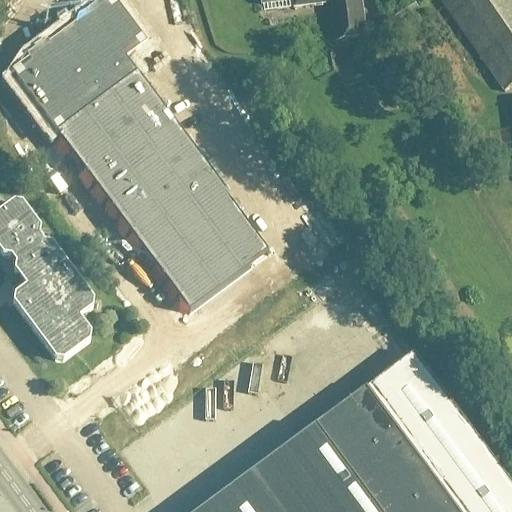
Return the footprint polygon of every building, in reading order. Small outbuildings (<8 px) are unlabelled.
[(322,0),(260,0),(262,8),(293,4),(294,11),(324,7),(322,0)] [(361,0),(329,4),(334,44),(366,40),(361,0)] [(511,0),(437,0),(504,96),(511,89),(511,0)] [(26,65),(13,84),(188,318),(269,258),(125,66),(147,49),(111,1),(99,10),(97,8),(94,10),(96,13),(93,15),(92,14),(83,20),(84,21),(82,23),(80,21),(77,23),(79,25),(46,49),(45,47),(42,49),(43,52),(41,54),(37,49),(28,55),(32,60),(29,62),(27,60),(24,62),(26,65)] [(179,62),(193,51),(186,22),(163,39),(179,62)] [(0,214),(0,259),(8,261),(13,268),(12,275),(18,283),(15,285),(14,293),(16,296),(11,299),(10,307),(52,364),(60,365),(87,346),(88,338),(76,323),(90,313),(91,305),(49,248),(41,246),(37,240),(38,233),(19,208),(12,206),(0,214)] [(305,341),(287,351),(301,378),(320,367),(305,341)] [(511,511),(511,491),(414,359),(367,394),(366,393),(314,432),(315,433),(207,511),(511,511)]
